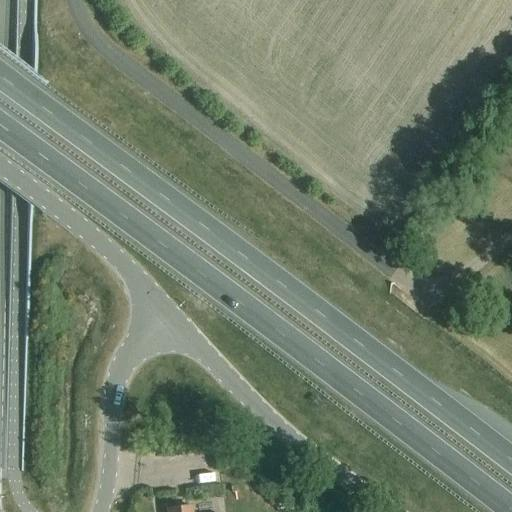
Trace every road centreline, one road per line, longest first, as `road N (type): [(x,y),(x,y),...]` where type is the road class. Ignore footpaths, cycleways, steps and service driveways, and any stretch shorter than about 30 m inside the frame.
road 1 (trunk): [(0,126),(510,511)]
road 2 (trunk): [(511,460),(0,78)]
road 3 (unclassified): [(399,276),(102,48),(75,0)]
road 4 (unclassified): [(391,511),(272,421),(167,318)]
road 5 (unclassified): [(167,318),(123,265),(0,166)]
road 6 (unclassified): [(102,511),(116,384),(167,318)]
road 7 (unclassified): [(1,50),(0,190)]
